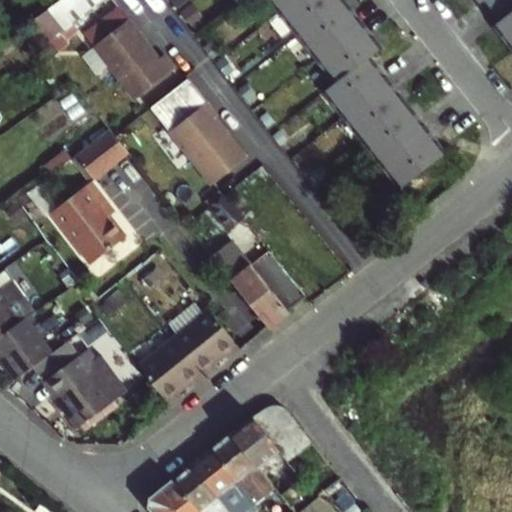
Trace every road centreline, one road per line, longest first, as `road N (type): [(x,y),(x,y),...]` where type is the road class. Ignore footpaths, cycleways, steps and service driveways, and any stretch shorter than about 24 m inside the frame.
road 1 (residential): [(271,365),(511,172)]
road 2 (residential): [(100,507),(271,365)]
road 3 (residential): [(388,511),(271,365)]
road 4 (residential): [(511,127),(411,0)]
road 5 (residential): [(0,422),(100,507)]
